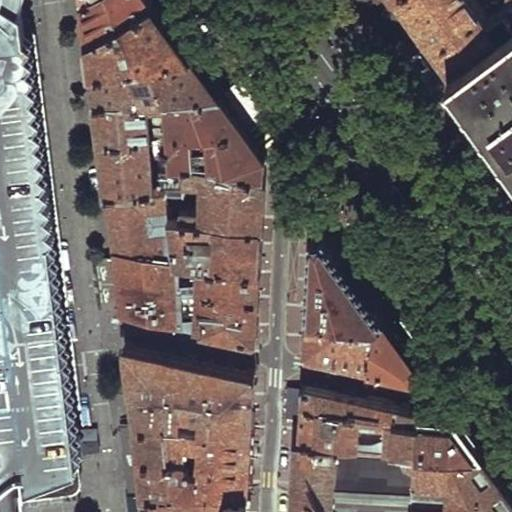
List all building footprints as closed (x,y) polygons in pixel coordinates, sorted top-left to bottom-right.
[(0,0),(0,494),(80,486),(85,483),(87,477),(85,467),(81,434),(83,431),(84,429),(81,407),(79,408),(77,408),(77,402),(50,205),(36,100),(22,0),(0,0)] [(82,0),(85,18),(88,37),(149,0),(82,0)] [(173,21),(157,0),(149,0),(88,37),(89,51),(91,65),(193,48),(173,21)] [(511,19),(511,0),(403,0),(423,27),(450,64),(511,19)] [(511,19),(450,64),(511,149),(511,19)] [(193,48),(91,65),(93,81),(95,95),(222,87),(207,68),(193,48)] [(245,119),(246,121),(263,109),(238,75),(222,87),(245,119)] [(101,142),(106,187),(157,183),(157,175),(156,161),(167,164),(209,159),(266,172),(267,149),(262,143),(246,121),(245,119),(222,87),(95,95),(101,142)] [(266,172),(209,159),(167,164),(167,175),(168,181),(171,215),(264,221),(265,197),(266,172)] [(168,181),(167,175),(157,175),(157,183),(168,181)] [(114,248),(174,255),(171,215),(168,181),(157,183),(106,187),(114,248)] [(264,221),(171,215),(174,255),(262,265),(263,242),(264,221)] [(310,274),(308,310),(382,314),(386,312),(356,272),(325,229),(312,231),(310,274)] [(260,302),(262,265),(174,255),(114,248),(118,281),(122,311),(256,338),(259,337),(260,302)] [(397,303),(386,312),(403,336),(421,360),(425,360),(424,343),(397,303)] [(370,363),(382,314),(308,310),(307,331),(306,350),(370,363)] [(386,312),(382,314),(370,363),(412,371),(421,360),(403,336),(386,312)] [(132,399),(135,421),(252,431),(253,420),(255,382),(256,370),(185,355),(131,341),(124,342),(128,367),(132,399)] [(298,488),(296,511),(511,511),(511,487),(511,486),(503,475),(482,446),(418,443),(423,409),(422,405),(378,395),(330,385),(308,380),(304,382),(303,412),(300,451),(299,478),(298,488)] [(438,412),(423,409),(418,443),(482,446),(472,432),(458,413),(438,412)] [(140,472),(142,489),(234,489),(249,489),(251,460),(252,431),(135,421),(137,437),(140,472)] [(482,446),(503,475),(511,470),(511,458),(498,437),(482,446)] [(144,511),(227,511),(234,489),(142,489),(144,511)] [(247,511),(249,489),(234,489),(227,511),(247,511)]
